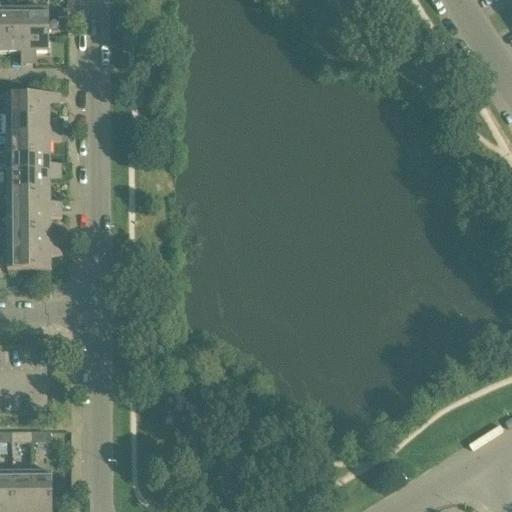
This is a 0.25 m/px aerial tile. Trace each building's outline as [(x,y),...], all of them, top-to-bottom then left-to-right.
[(9,12),(0,11),(0,55),(9,55),(9,12)] [(9,12),(9,55),(21,55),(21,66),(29,66),(29,12),(9,12)] [(29,12),(29,66),(36,66),(36,55),(48,55),(48,12),(29,12)] [(59,97),(5,98),(5,118),(48,118),(48,107),(59,107),(59,97)] [(48,118),(5,118),(5,137),(60,136),(60,129),(49,129),(48,118)] [(60,136),(5,137),(5,156),(49,156),(49,145),(60,145),(60,136)] [(49,156),(5,156),(6,175),(60,175),(60,167),(49,167),(49,156)] [(6,186),(0,186),(0,194),(50,194),(49,183),(60,183),(60,175),(6,175),(6,186)] [(0,194),(6,195),(6,214),(60,213),(60,206),(50,206),(50,194),(0,194)] [(60,213),(6,214),(6,233),(50,233),(50,221),(60,221),(60,213)] [(50,233),(6,233),(7,252),(61,252),(61,244),(50,244),(50,233)] [(61,252),(7,252),(7,272),(50,272),(50,260),(61,260),(61,252)] [(30,434),(16,434),(16,445),(30,445),(30,434)] [(30,434),(30,445),(44,445),(44,434),(30,434)] [(11,511),(11,475),(0,474),(0,511),(11,511)] [(30,511),(30,474),(11,475),(11,511),(30,511)] [(51,511),(51,474),(30,474),(30,511),(51,511)]
